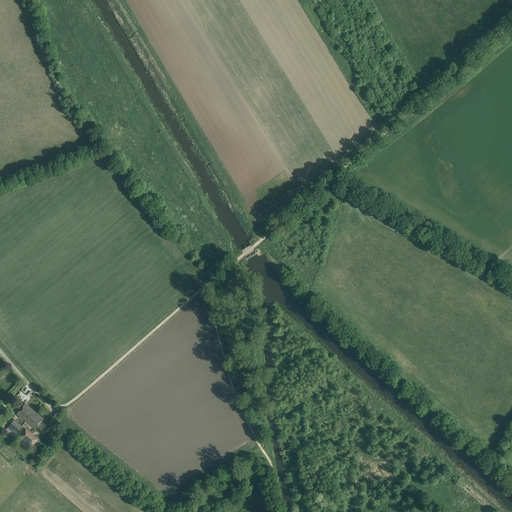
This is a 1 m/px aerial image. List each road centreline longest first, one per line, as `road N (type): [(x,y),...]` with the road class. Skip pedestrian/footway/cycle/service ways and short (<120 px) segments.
road 1 (track): [(332,177),(511,24)]
road 2 (track): [(332,177),(511,282)]
road 3 (track): [(204,287),(59,409)]
road 4 (track): [(239,258),(332,177)]
